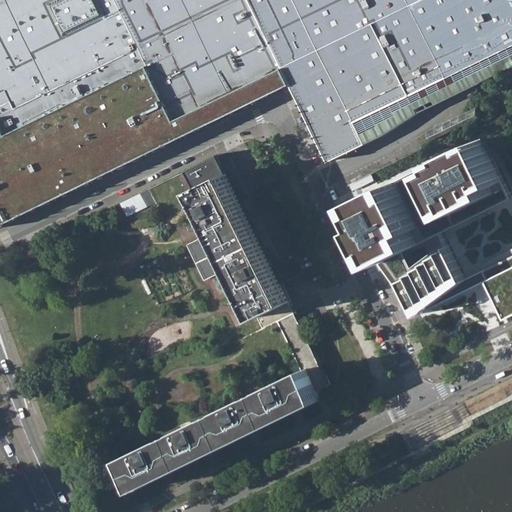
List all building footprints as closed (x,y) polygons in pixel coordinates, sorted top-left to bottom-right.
[(511,0),(0,0),(0,228),(64,198),(81,189),(99,180),(135,163),(204,129),(219,122),(261,102),(290,88),(295,99),(327,167),(472,87),(504,72),(511,69),(511,0)] [(502,88),(506,103),(511,101),(507,86),(502,88)] [(480,108),(430,127),(433,135),(483,117),(480,108)] [(483,134),(354,195),(358,202),(361,208),(358,210),(379,255),(380,258),(382,257),(419,312),(465,275),(444,232),(442,228),(503,196),(511,193),(483,134)] [(274,310),(290,302),(282,284),(273,267),(225,169),(218,155),(187,171),(194,185),(217,232),(233,266),(235,269),(259,318),(274,310)] [(151,189),(143,193),(149,208),(158,203),(151,189)] [(129,217),(149,208),(143,193),(123,202),(129,217)] [(233,266),(217,232),(191,244),(208,278),(233,266)] [(298,255),(279,264),(288,281),(307,272),(298,255)] [(282,284),(288,281),(279,264),(273,267),(282,284)] [(511,268),(485,281),(499,310),(504,321),(511,317),(511,268)] [(331,385),(290,302),(274,310),(303,370),(308,367),(319,390),(331,385)] [(322,396),(319,390),(308,367),(303,370),(124,457),(138,486),(322,396)] [(507,372),(497,377),(498,380),(509,375),(507,372)] [(355,418),(345,423),(346,426),(356,421),(355,418)]
